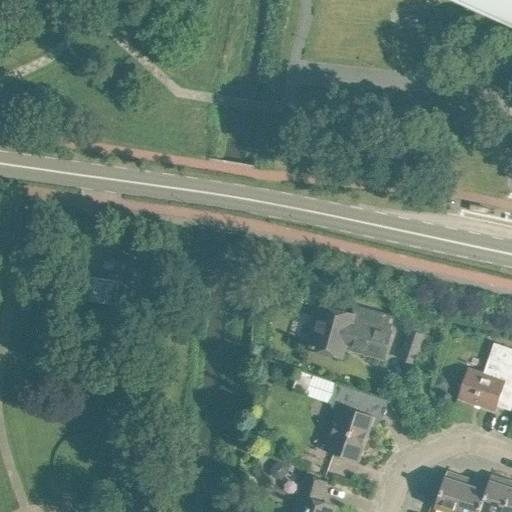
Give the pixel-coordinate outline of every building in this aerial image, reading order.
[(511,0),(458,0),(511,24),(511,0)] [(116,305),(119,281),(91,277),(88,301),(116,305)] [(383,359),(390,331),(394,316),(356,305),(353,316),(318,307),(307,348),(340,357),(343,348),(383,359)] [(425,336),(410,331),(401,359),(415,364),(425,336)] [(511,411),(511,408),(511,349),(494,343),(484,373),(468,368),(458,400),(496,412),(498,407),(511,411)] [(298,374),(293,387),(307,392),(312,379),(298,374)] [(440,375),(435,387),(448,391),(450,385),(446,377),(440,375)] [(370,427),(364,414),(371,395),(352,388),(337,383),(330,403),(339,407),(324,451),(339,456),(358,463),(370,427)] [(271,469),(271,475),(276,480),(283,480),(289,473),(289,466),(284,462),(278,462),(271,469)] [(447,511),(457,511),(469,479),(447,471),(435,508),(447,511)] [(505,511),(511,492),(511,481),(492,475),(488,485),(486,491),(488,491),(480,511),(505,511)] [(331,511),(333,507),(320,502),(326,483),(307,477),(301,495),(305,496),(299,511),(331,511)] [(480,511),(488,491),(486,491),(488,485),(469,479),(457,511),(480,511)]
